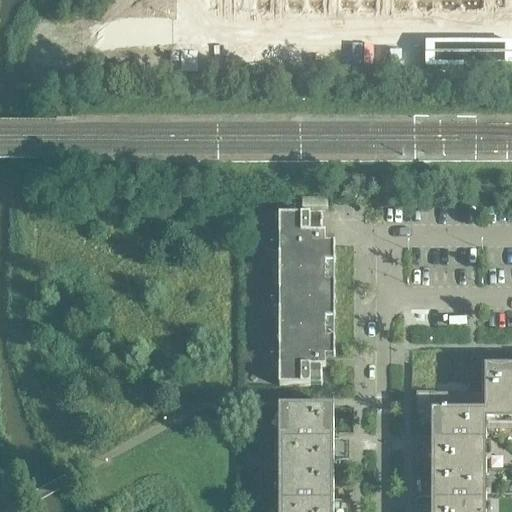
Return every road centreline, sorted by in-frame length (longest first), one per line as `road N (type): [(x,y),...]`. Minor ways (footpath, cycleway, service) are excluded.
road 1 (residential): [(383,511),(388,300)]
road 2 (residential): [(511,301),(388,300)]
